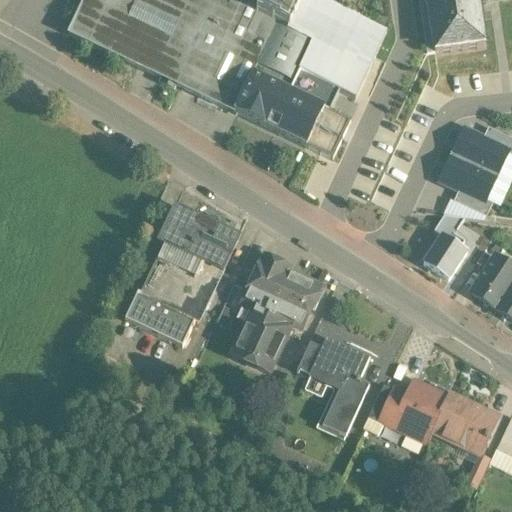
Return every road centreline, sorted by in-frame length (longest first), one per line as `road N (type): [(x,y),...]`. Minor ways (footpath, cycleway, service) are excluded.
road 1 (tertiary): [(15,62),(511,360)]
road 2 (track): [(0,438),(280,511)]
